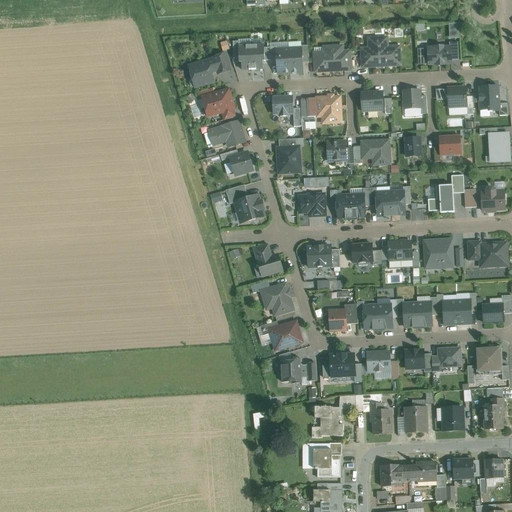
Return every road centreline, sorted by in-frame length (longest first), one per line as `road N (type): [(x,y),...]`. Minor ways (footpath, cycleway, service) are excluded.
road 1 (residential): [(283,235),(248,103),(257,86),(511,74)]
road 2 (residential): [(511,334),(321,343),(283,235)]
road 3 (residential): [(283,235),(511,224)]
road 4 (residential): [(363,511),(362,460),(374,449),(511,442)]
